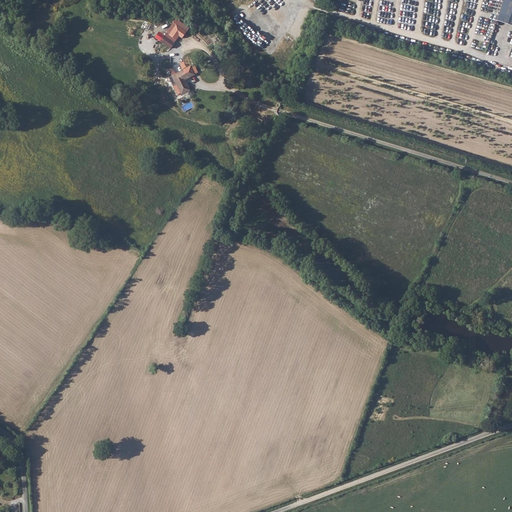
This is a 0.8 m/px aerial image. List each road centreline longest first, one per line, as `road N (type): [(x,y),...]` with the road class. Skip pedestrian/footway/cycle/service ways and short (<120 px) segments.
road 1 (unclassified): [(511,425),(275,511)]
road 2 (residential): [(511,183),(284,111)]
